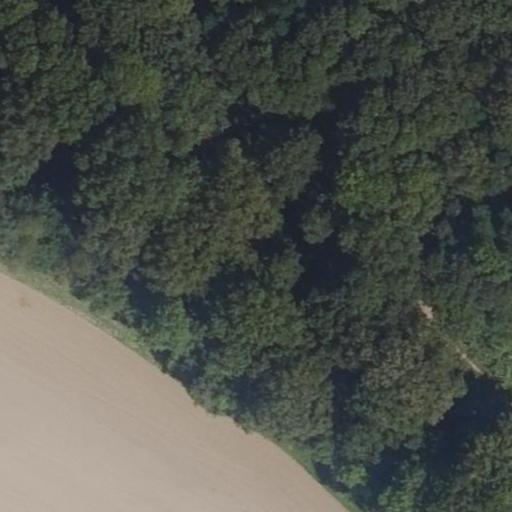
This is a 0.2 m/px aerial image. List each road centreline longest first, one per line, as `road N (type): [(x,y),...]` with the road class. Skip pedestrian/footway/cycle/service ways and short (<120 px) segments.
road 1 (track): [(511,412),(430,297),(408,51),(412,0)]
road 2 (track): [(227,357),(160,288),(0,84)]
road 3 (track): [(227,357),(345,476),(370,511)]
